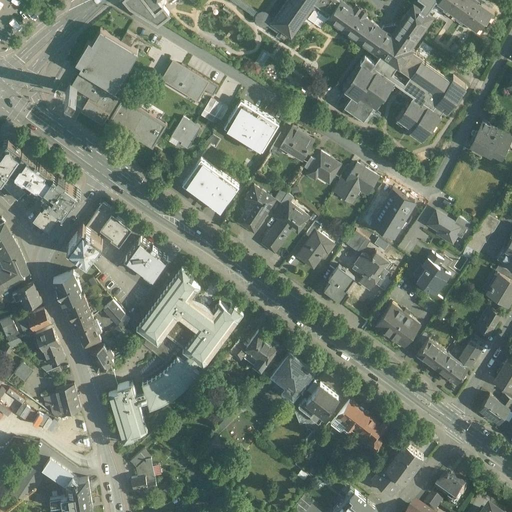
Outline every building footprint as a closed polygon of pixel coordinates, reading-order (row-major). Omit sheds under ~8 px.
[(126,0),(131,4),(157,21),(169,12),(159,0),(126,0)] [(455,101),(466,85),(453,76),(451,79),(422,59),(423,57),(413,49),(410,47),(432,15),(427,12),(435,0),(436,0),(437,1),(444,6),(443,7),(446,10),(447,8),(456,15),(456,17),(459,19),(460,18),(476,29),(479,25),(480,26),(485,19),(486,20),(491,14),(492,15),(494,11),(481,2),(480,3),(477,1),(478,0),(421,0),(424,2),(422,6),(413,0),(391,32),(366,14),(368,10),(355,2),(353,5),(345,0),(285,0),(270,21),(291,36),(312,6),(328,16),(327,17),(380,54),(370,68),(362,63),(351,79),(344,90),(351,95),(344,105),(364,119),(373,105),(375,107),(383,96),(384,97),(395,81),(414,94),(397,118),(411,128),(409,131),(422,139),(429,128),(430,129),(444,110),(447,112),(454,101),(455,101)] [(121,40),(100,27),(92,41),(88,39),(75,60),(81,64),(79,67),(81,69),(78,74),(72,84),(70,83),(66,90),(73,94),(77,88),(86,92),(90,96),(97,100),(107,84),(112,87),(114,88),(138,50),(131,46),(136,36),(127,30),(121,40)] [(171,63),(162,78),(206,106),(219,86),(182,63),(178,68),(177,67),(171,63)] [(264,73),(275,83),(280,77),(269,67),(264,73)] [(123,97),(122,99),(110,91),(111,89),(112,87),(107,84),(97,100),(112,110),(107,117),(110,119),(109,120),(153,146),(167,123),(123,97)] [(81,110),(103,123),(112,110),(90,96),(81,110)] [(276,119),(244,101),(228,128),(259,147),(276,119)] [(290,116),(283,112),(279,117),(286,122),(290,116)] [(200,126),(183,116),(171,135),(182,141),(181,143),(188,147),(200,126)] [(497,130),(495,129),(495,128),(488,124),(489,123),(484,120),(478,131),(480,132),(476,142),(486,147),(502,155),(511,138),(511,137),(497,130)] [(262,149),(259,147),(228,128),(219,123),(212,135),(220,140),(216,147),(210,144),(204,154),(219,163),(225,154),(250,169),(262,149)] [(511,129),(501,123),(497,130),(511,137),(511,138),(511,129)] [(313,139),(292,126),(285,137),(282,143),(303,156),(313,139)] [(279,133),(271,148),(277,152),(282,143),(285,137),(279,133)] [(9,137),(2,146),(0,145),(0,178),(1,178),(1,181),(17,198),(26,190),(13,176),(17,170),(10,165),(23,147),(22,147),(21,146),(9,137)] [(486,147),(476,142),(472,151),(481,156),(486,147)] [(36,156),(23,147),(10,165),(17,170),(41,187),(54,169),(41,160),(36,156)] [(330,156),(321,151),(316,159),(310,169),(310,170),(329,182),(340,163),(330,157),(330,156)] [(310,156),(304,166),(310,170),(310,169),(316,159),(310,156)] [(240,185),(201,157),(182,184),(221,211),(240,185)] [(379,176),(357,162),(346,180),(340,190),(335,187),(333,190),(351,201),(360,188),(368,193),(379,176)] [(78,187),(54,169),(41,187),(50,194),(48,196),(51,198),(63,208),(78,187)] [(341,177),(335,187),(340,190),(346,180),(341,177)] [(275,197),(254,184),(246,196),(255,202),(247,213),(244,211),(238,220),(254,231),(276,198),(275,197)] [(287,191),(281,187),(275,197),(276,198),(281,202),(281,201),(287,192),(287,191)] [(415,200),(393,187),(387,197),(379,193),(362,221),(390,239),(395,232),(399,231),(405,229),(409,224),(412,219),(406,215),(415,200)] [(294,196),(287,192),(281,201),(286,205),(289,201),(290,201),(294,196)] [(51,198),(43,208),(41,207),(34,218),(48,228),(63,208),(51,198)] [(89,220),(86,224),(83,222),(68,244),(87,258),(103,237),(99,234),(103,229),(112,236),(111,238),(119,244),(132,226),(116,215),(118,212),(103,201),(89,220)] [(290,201),(289,201),(286,205),(278,216),(279,217),(262,241),(275,250),(292,227),(298,231),(309,216),(290,201)] [(454,221),(436,211),(429,223),(444,232),(442,235),(452,241),(457,234),(461,236),(466,228),(454,221)] [(488,213),(466,245),(474,249),(479,251),(485,241),(486,241),(492,231),(493,231),(500,220),(488,213)] [(470,222),(459,215),(454,221),(466,228),(470,222)] [(321,224),(315,220),(306,232),(311,236),(311,235),(312,235),(316,229),(317,229),(321,224)] [(10,229),(3,221),(0,223),(0,252),(5,265),(0,267),(0,273),(8,288),(25,278),(22,273),(29,269),(15,237),(10,229)] [(316,229),(312,235),(311,235),(311,236),(298,254),(313,265),(326,249),(328,250),(334,242),(317,229),(316,229)] [(356,229),(347,241),(357,249),(362,242),(366,245),(370,240),(356,229)] [(511,235),(505,247),(507,248),(501,258),(511,264),(511,235)] [(167,255),(157,248),(158,247),(153,243),(152,244),(145,239),(142,237),(141,236),(139,239),(138,239),(127,255),(126,257),(135,263),(134,264),(144,271),(145,271),(153,277),(155,275),(166,260),(166,259),(169,256),(167,255)] [(388,259),(376,250),(371,256),(363,251),(353,264),(364,273),(359,280),(370,288),(380,274),(382,275),(388,267),(384,265),(388,259)] [(451,273),(428,256),(427,257),(423,264),(425,265),(424,266),(428,269),(420,280),(436,292),(450,273),(451,273)] [(354,275),(339,264),(335,269),(335,268),(326,280),(328,282),(324,288),(340,300),(348,289),(346,287),(354,275)] [(511,271),(498,264),(495,269),(500,272),(500,271),(511,278),(511,271)] [(192,380),(193,379),(196,375),(198,372),(199,371),(193,367),(198,360),(204,364),(244,311),(234,304),(234,305),(231,302),(228,306),(219,299),(213,308),(212,305),(209,302),(207,300),(205,298),(203,297),(199,295),(194,293),(200,285),(192,279),(194,275),(191,273),(191,272),(182,265),(137,327),(158,342),(165,333),(165,332),(166,333),(183,346),(184,346),(183,347),(183,348),(189,353),(184,360),(178,355),(177,356),(175,359),(174,360),(171,364),(168,366),(167,367),(164,370),(163,370),(161,373),(160,373),(159,373),(160,373),(155,376),(152,378),(148,380),(147,380),(143,382),(142,382),(144,389),(136,392),(139,403),(148,400),(150,408),(151,407),(155,406),(159,404),(160,403),(164,402),(168,399),(169,399),(173,397),(174,396),(177,394),(181,391),(182,390),(184,387),(185,387),(188,384),(192,380)] [(73,269),(53,278),(64,302),(66,301),(66,300),(82,293),(79,288),(81,287),(77,277),(78,275),(76,274),(74,270),(73,269)] [(511,278),(500,271),(500,272),(499,272),(488,292),(507,303),(511,295),(511,278)] [(0,273),(0,292),(8,288),(0,273)] [(34,281),(17,288),(18,290),(12,293),(16,301),(23,298),(26,305),(41,299),(34,281)] [(82,293),(66,300),(66,301),(75,323),(92,315),(92,316),(94,315),(84,292),(82,293)] [(251,300),(244,294),(242,298),(249,303),(251,300)] [(440,305),(426,295),(419,304),(433,314),(440,305)] [(126,313),(113,299),(104,306),(117,321),(126,313)] [(404,310),(392,301),(376,322),(383,326),(383,330),(396,339),(399,338),(405,343),(420,322),(408,313),(410,312),(405,308),(404,310)] [(487,305),(475,325),(489,333),(501,314),(487,305)] [(44,306),(27,314),(19,317),(23,329),(32,325),(33,329),(51,321),(44,306)] [(10,315),(0,319),(0,320),(3,326),(14,322),(11,315),(10,315)] [(92,315),(75,323),(84,344),(101,336),(98,330),(102,328),(97,319),(94,320),(92,316),(92,315)] [(14,322),(3,326),(9,341),(19,337),(20,336),(14,322)] [(53,325),(36,331),(43,348),(44,348),(59,342),(60,342),(53,325)] [(280,343),(259,328),(246,345),(246,346),(247,346),(249,348),(244,354),(254,361),(254,362),(261,368),(266,360),(267,361),(269,358),(271,360),(276,353),(274,351),(280,343)] [(448,351),(429,336),(429,335),(424,342),(417,351),(417,352),(416,353),(424,359),(425,356),(437,365),(436,366),(437,366),(448,350),(448,351)] [(460,360),(469,364),(485,340),(477,335),(460,360)] [(9,341),(7,342),(13,346),(21,342),(19,337),(9,341)] [(424,342),(419,338),(412,348),(417,351),(424,342)] [(239,339),(231,348),(239,355),(247,346),(246,346),(246,345),(239,339)] [(59,342),(44,348),(51,363),(66,357),(59,342)] [(103,342),(90,351),(94,358),(91,360),(97,368),(99,367),(113,359),(112,356),(122,349),(118,343),(107,349),(103,342)] [(469,364),(460,360),(448,351),(449,350),(448,350),(437,366),(449,374),(447,377),(455,382),(456,381),(469,364)] [(511,354),(510,353),(494,378),(511,389),(511,387),(511,354)] [(296,358),(291,354),(289,356),(288,355),(284,360),(282,359),(279,363),(280,364),(268,380),(274,384),(277,381),(293,393),(309,372),(308,371),(310,369),(305,364),(303,367),(294,360),(296,358)] [(22,361),(14,372),(25,381),(34,370),(22,361)] [(59,365),(46,371),(53,376),(62,372),(59,365)] [(148,429),(139,403),(136,392),(133,380),(118,385),(119,390),(109,393),(124,442),(139,436),(138,432),(148,429)] [(338,396),(320,381),(307,399),(305,397),(298,404),(299,406),(295,408),(301,422),(305,421),(308,428),(310,427),(313,430),(319,423),(319,421),(324,413),(338,396)] [(74,383),(56,388),(57,393),(44,397),(46,405),(51,404),(53,412),(56,414),(81,407),(74,383)] [(0,443),(2,445),(28,405),(0,386),(0,443)] [(511,403),(511,397),(505,392),(500,399),(510,406),(511,403)] [(500,399),(490,393),(480,407),(500,420),(510,406),(500,399)] [(369,415),(350,399),(338,413),(349,422),(346,425),(351,429),(354,425),(358,429),(369,415)] [(66,415),(55,419),(56,424),(68,421),(66,415)] [(369,415),(358,429),(370,438),(367,441),(375,448),(382,439),(378,436),(382,431),(384,432),(390,422),(384,418),(380,423),(369,415)] [(76,421),(68,423),(68,421),(56,424),(54,425),(58,437),(65,435),(66,438),(68,438),(67,437),(79,434),(76,421)] [(313,430),(305,439),(310,443),(318,434),(313,430)] [(423,454),(404,440),(404,441),(386,464),(384,462),(372,476),(390,492),(403,477),(405,479),(423,455),(423,454)] [(148,455),(143,449),(140,452),(145,458),(149,457),(148,455)] [(376,456),(369,451),(360,464),(366,469),(376,456)] [(56,452),(53,456),(71,469),(75,465),(56,452)] [(140,452),(131,460),(137,466),(145,458),(140,452)] [(88,477),(79,479),(73,474),(74,472),(51,456),(42,468),(64,483),(66,494),(50,497),(52,506),(71,503),(72,511),(74,510),(93,507),(88,477)] [(149,457),(145,458),(137,466),(136,467),(138,476),(131,477),(134,489),(137,489),(138,491),(141,491),(141,493),(153,490),(153,487),(157,487),(151,457),(149,457)] [(17,481),(25,486),(37,467),(29,462),(17,481)] [(468,487),(448,472),(436,489),(456,503),(468,487)] [(345,491),(348,493),(340,503),(337,501),(332,507),(338,511),(369,511),(375,505),(350,485),(345,491)] [(304,511),(314,501),(304,493),(293,507),(298,511),(304,511)] [(442,501),(432,494),(428,499),(438,506),(442,501)]
